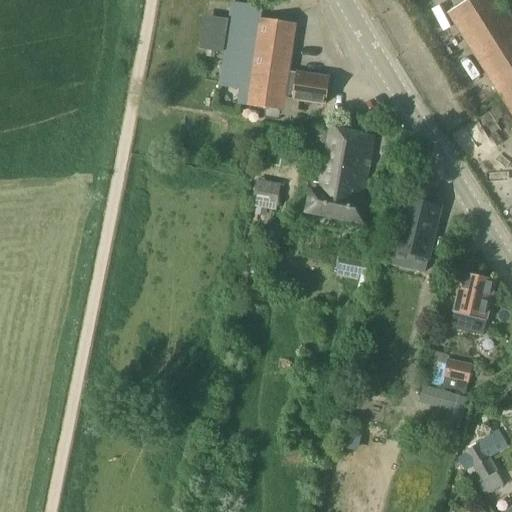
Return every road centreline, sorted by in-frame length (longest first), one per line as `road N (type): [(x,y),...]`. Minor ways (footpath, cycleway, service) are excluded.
road 1 (track): [(151,0),(50,511)]
road 2 (tertiary): [(511,269),(349,0)]
